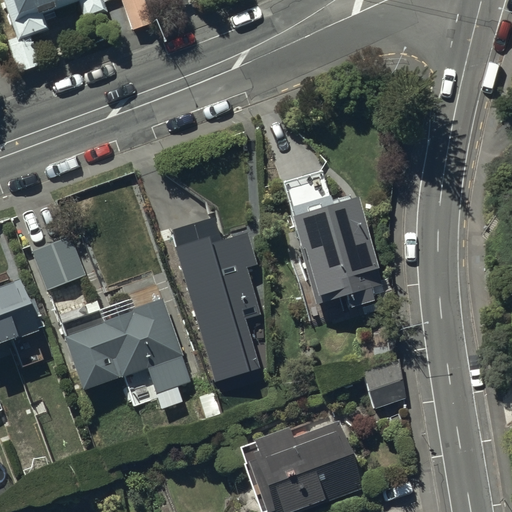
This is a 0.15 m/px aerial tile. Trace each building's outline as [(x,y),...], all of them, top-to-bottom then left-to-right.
[(3,0),(19,40),(10,44),(20,73),(41,65),(29,35),(47,28),(44,21),(56,17),(52,8),(74,0),(79,0),(86,16),(106,9),(102,0),(3,0)] [(120,0),(133,32),(158,22),(151,4),(161,0),(120,0)] [(321,173),(284,184),(294,215),(291,216),(300,247),(303,247),(319,303),(339,297),(341,301),(347,299),(349,307),(374,300),(372,293),(385,289),(357,196),(351,198),(350,195),(331,200),(330,196),(327,196),(321,173)] [(217,217),(172,230),(177,246),(173,247),(211,380),(258,367),(244,318),(259,313),(245,266),(256,263),(245,226),(222,233),(217,217)] [(32,251),(47,289),(91,274),(78,241),(73,243),(70,236),(32,251)] [(0,341),(13,336),(14,338),(38,329),(37,328),(42,326),(33,299),(27,301),(19,280),(12,283),(8,271),(0,273),(0,341)] [(58,323),(67,349),(82,391),(146,368),(155,394),(162,392),(167,406),(181,401),(176,387),(191,381),(162,298),(136,308),(132,297),(111,304),(58,323)] [(363,372),(374,407),(408,396),(396,361),(363,372)] [(362,487),(336,421),(292,439),(287,425),(253,438),(254,442),(241,447),(247,464),(243,466),(260,511),(261,511),(280,505),(282,511),(286,511),(318,500),(319,503),(362,487)]
